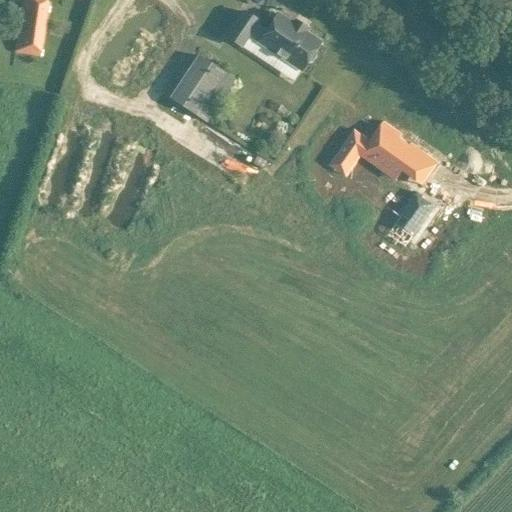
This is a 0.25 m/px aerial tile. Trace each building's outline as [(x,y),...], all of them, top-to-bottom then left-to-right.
[(23,0),(16,50),(43,53),(50,0),(23,0)] [(137,1),(136,2),(89,73),(127,97),(136,85),(140,88),(179,29),(137,1)] [(243,12),(227,37),(240,47),(247,36),(300,71),(320,42),(304,32),(307,29),(294,21),(292,24),(277,14),(265,31),(255,24),(257,21),(243,12)] [(198,56),(186,73),(170,98),(167,101),(175,107),(178,103),(206,121),(233,80),(198,56)] [(123,225),(150,145),(154,132),(78,103),(45,198),(87,216),(108,222),(108,221),(123,225)] [(355,130),(330,166),(334,168),(335,167),(347,175),(354,166),(361,156),(368,147),(389,162),(382,171),(382,172),(383,172),(384,172),(396,181),(403,171),(418,182),(423,175),(426,178),(426,179),(427,180),(439,162),(411,143),(410,145),(400,138),(402,134),(384,122),(370,141),(355,130)] [(417,192),(401,215),(408,221),(402,230),(407,232),(413,235),(412,236),(413,237),(412,238),(413,239),(435,207),(422,198),(424,197),(417,192)]
